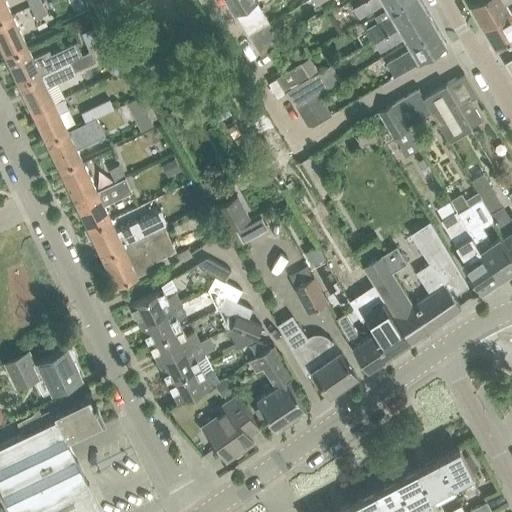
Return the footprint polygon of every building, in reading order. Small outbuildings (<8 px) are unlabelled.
[(5,0),(0,0),(0,18),(12,13),(5,0)] [(46,12),(40,0),(38,0),(29,4),(35,17),(46,12)] [(129,0),(98,0),(95,2),(103,18),(131,3),(129,0)] [(224,0),(233,14),(236,12),(236,13),(257,0),(256,0),(224,0)] [(257,0),(236,13),(248,34),(269,21),(257,0)] [(384,1),(387,5),(388,7),(400,0),(359,0),(353,4),(359,15),(384,1)] [(376,19),(365,26),(374,39),(426,8),(421,0),(400,0),(388,7),(374,16),(376,19)] [(473,0),(469,2),(483,25),(510,9),(504,0),(473,0)] [(30,20),(24,7),(12,13),(0,18),(0,42),(5,53),(27,43),(26,41),(18,26),(30,20)] [(511,7),(510,9),(483,25),(495,46),(511,35),(511,7)] [(408,41),(436,24),(426,8),(374,39),(380,50),(405,35),(408,41)] [(259,52),(280,39),(269,21),(248,34),(259,52)] [(81,33),(90,51),(90,50),(109,42),(100,24),(81,33)] [(446,42),(436,24),(408,41),(412,47),(395,56),(387,62),(394,73),(446,42)] [(49,49),(34,56),(28,44),(27,43),(5,53),(20,84),(70,60),(82,54),(76,40),(63,45),(50,52),(49,49)] [(151,42),(141,48),(147,57),(157,52),(151,42)] [(89,61),(85,53),(82,54),(70,60),(20,84),(33,112),(56,101),(55,100),(48,85),(76,72),(74,68),(89,61)] [(286,90),(287,90),(319,72),(308,55),(267,80),(276,96),(286,90)] [(296,107),(319,94),(329,88),(319,72),(287,90),(296,107)] [(464,72),(445,83),(471,127),(482,120),(470,99),(477,95),(464,72)] [(431,108),(430,109),(449,140),(471,127),(445,83),(424,95),(431,108)] [(393,102),(406,123),(430,109),(431,108),(424,95),(424,96),(419,87),(393,102)] [(331,114),(319,94),(296,107),(307,124),(312,125),(331,114)] [(141,130),(154,123),(141,95),(127,101),(141,130)] [(47,140),(69,129),(67,125),(75,121),(64,96),(55,100),(56,101),(33,112),(47,140)] [(85,121),(97,115),(114,108),(109,96),(80,110),(85,121)] [(283,140),(258,102),(246,108),(269,148),(283,140)] [(394,136),(408,127),(406,123),(393,102),(379,111),(394,136)] [(230,112),(225,103),(215,109),(220,118),(230,112)] [(78,147),(105,133),(97,115),(85,121),(69,129),(47,140),(61,169),(83,159),(83,157),(78,147)] [(360,142),(380,138),(378,127),(358,131),(360,142)] [(108,167),(115,180),(97,188),(84,160),(83,159),(61,169),(76,200),(125,176),(119,162),(108,167)] [(470,178),(478,190),(484,200),(495,219),(503,233),(511,244),(511,245),(511,214),(508,217),(482,171),(470,178)] [(104,202),(131,190),(125,176),(76,200),(89,228),(111,217),(104,202)] [(493,240),(483,226),(495,219),(484,200),(478,190),(465,197),(461,191),(449,198),(457,211),(457,210),(480,249),(500,277),(511,268),(511,253),(507,247),(500,236),(493,240)] [(212,206),(225,230),(250,216),(236,193),(212,206)] [(160,210),(134,224),(118,231),(111,217),(89,228),(102,255),(165,225),(167,224),(160,210)] [(441,220),(462,256),(467,253),(469,257),(461,262),(481,290),(500,277),(480,249),(457,210),(457,211),(441,220)] [(251,222),(258,233),(267,228),(261,217),(251,222)] [(428,261),(414,271),(430,294),(421,300),(435,321),(460,304),(448,287),(452,285),(457,292),(468,284),(429,220),(409,232),(428,261)] [(134,275),(152,267),(169,260),(166,253),(176,249),(165,225),(102,255),(116,284),(134,275)] [(411,340),(410,339),(435,321),(421,300),(414,305),(393,272),(407,263),(395,245),(362,268),(366,275),(394,317),(409,341),(411,340)] [(187,247),(176,253),(180,259),(191,253),(187,247)] [(198,262),(201,268),(214,275),(226,281),(231,270),(208,257),(198,262)] [(308,263),(288,273),(307,310),(327,300),(308,263)] [(216,307),(219,307),(221,307),(227,296),(236,300),(236,299),(242,288),(226,281),(214,275),(207,288),(216,307)] [(356,300),(366,316),(370,323),(374,328),(390,354),(409,341),(394,317),(366,275),(361,279),(364,294),(356,300)] [(130,302),(140,322),(181,302),(179,299),(175,290),(166,294),(162,286),(130,302)] [(192,293),(179,299),(181,302),(193,296),(192,293)] [(221,307),(219,307),(228,327),(233,325),(237,315),(247,319),(248,318),(253,306),(236,299),(236,300),(227,296),(221,307)] [(140,322),(150,342),(182,326),(177,317),(186,313),(181,302),(140,322)] [(367,369),(390,354),(374,328),(361,337),(344,311),(336,317),(356,352),(367,369)] [(292,313),(277,322),(307,371),(312,368),(329,393),(357,374),(334,340),(330,336),(324,332),(317,331),(311,332),(306,335),(292,313)] [(257,335),(261,322),(248,318),(247,319),(237,315),(233,325),(228,327),(234,341),(221,347),(224,355),(243,346),(241,343),(257,335)] [(159,361),(178,351),(200,341),(194,329),(185,333),(182,326),(150,342),(159,361)] [(258,339),(249,345),(255,354),(270,344),(258,339)] [(159,361),(169,381),(201,365),(209,360),(205,352),(200,341),(178,351),(159,361)] [(248,358),(256,370),(263,365),(276,385),(256,398),(276,428),(307,408),(287,379),(292,376),(270,343),(270,344),(255,354),(248,358)] [(28,350),(5,361),(17,386),(36,377),(45,373),(53,388),(53,389),(77,377),(80,376),(66,346),(33,361),(28,350)] [(212,368),(204,372),(201,365),(169,381),(178,400),(218,380),(212,368)] [(225,380),(217,385),(223,395),(232,390),(225,380)] [(237,394),(220,406),(223,410),(202,425),(205,428),(214,441),(212,442),(214,446),(216,444),(226,458),(253,439),(246,429),(257,422),(237,394)] [(40,409),(0,428),(0,485),(12,511),(102,511),(67,439),(102,422),(96,408),(98,408),(96,402),(94,403),(90,396),(61,409),(59,404),(42,412),(40,409)] [(475,477),(459,446),(437,457),(454,489),(475,477)] [(437,457),(417,468),(433,499),(454,489),(437,457)] [(412,511),(433,499),(417,468),(395,479),(412,511)] [(409,511),(412,511),(395,479),(374,491),(384,511),(409,511)] [(384,511),(374,491),(353,501),(358,511),(384,511)] [(490,511),(493,511),(487,500),(465,511),(490,511)] [(358,511),(353,501),(332,511),(358,511)]
